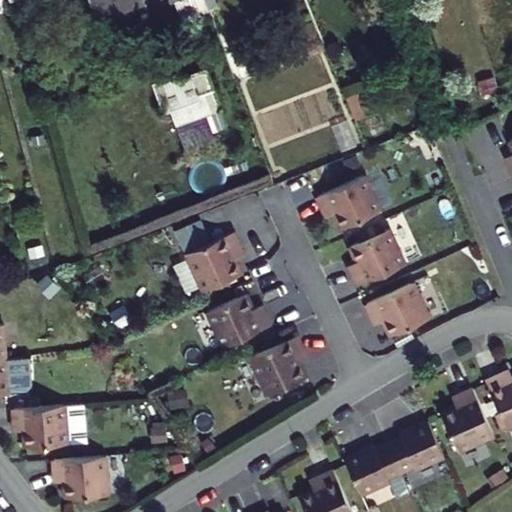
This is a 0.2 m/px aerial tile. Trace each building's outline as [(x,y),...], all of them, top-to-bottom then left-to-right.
[(91,0),(97,16),(144,0),(91,0)] [(180,156),(210,146),(206,133),(225,127),(205,64),(156,80),(180,156)] [(505,169),(511,166),(511,127),(499,134),(504,146),(500,148),(503,154),(499,156),(505,169)] [(353,170),(305,191),(312,206),(316,204),(319,210),(323,208),(330,224),(370,206),(353,170)] [(377,223),(338,241),(345,256),(341,258),(344,265),(340,266),(347,281),(394,259),(377,223)] [(195,286),(234,268),(227,252),(231,250),(228,245),(232,243),(225,228),(178,250),(195,286)] [(403,277),(355,299),(362,314),(366,312),(369,317),(373,316),(380,331),(419,313),(403,277)] [(215,342),(262,320),(256,306),(251,308),(249,302),(245,304),(238,288),(198,306),(215,342)] [(290,338),(242,360),(260,398),(300,379),(293,365),(297,363),(293,354),(297,352),(290,338)] [(478,376),(502,423),(511,417),(511,368),(505,372),(503,368),(495,373),(493,369),(478,376)] [(489,430),(465,383),(451,391),(453,395),(447,397),(449,401),(434,409),(454,448),(489,430)] [(54,402),(2,406),(3,422),(7,422),(8,428),(12,428),(14,445),(57,441),(54,402)] [(392,433),(379,439),(394,471),(436,452),(419,416),(390,430),(392,433)] [(394,471),(379,439),(366,445),(365,441),(336,455),(353,491),(394,471)] [(111,451),(42,457),(43,473),(48,473),(48,479),(53,479),(54,495),(115,490),(111,451)] [(289,490),(299,511),(345,511),(346,511),(324,465),(309,471),(311,475),(302,480),(304,483),(289,490)]
